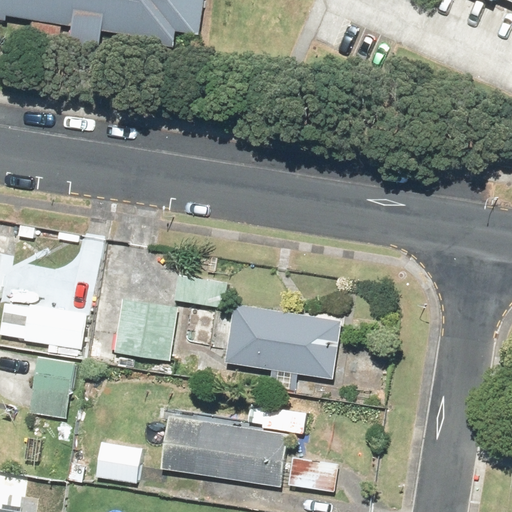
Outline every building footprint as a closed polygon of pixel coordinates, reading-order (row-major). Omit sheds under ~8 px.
[(0,0),(0,20),(5,21),(6,15),(71,25),(68,44),(98,48),(100,35),(173,46),(175,32),(197,35),(201,0),(0,0)] [(232,282),(183,275),(179,300),(228,308),(232,282)] [(175,361),(183,307),(127,299),(119,353),(175,361)] [(29,340),(85,350),(91,313),(35,304),(34,308),(10,303),(4,334),(30,339),(29,340)] [(347,320),(240,304),(231,362),(338,379),(347,320)] [(70,419),(80,362),(22,353),(16,391),(37,394),(33,413),(70,419)] [(174,415),(166,469),(286,488),(294,434),(174,415)] [(101,477),(141,483),(146,448),(106,442),(101,477)]
